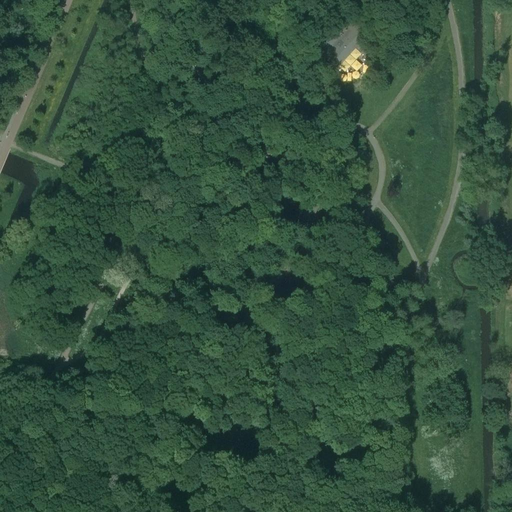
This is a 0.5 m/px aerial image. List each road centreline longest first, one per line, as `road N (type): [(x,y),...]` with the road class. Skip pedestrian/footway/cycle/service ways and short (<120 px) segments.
road 1 (unknown): [(276,511),(277,150),(233,125),(162,0)]
road 2 (unclassified): [(258,0),(309,116),(314,511)]
road 3 (unknown): [(59,511),(75,470),(92,363),(196,154),(233,125)]
